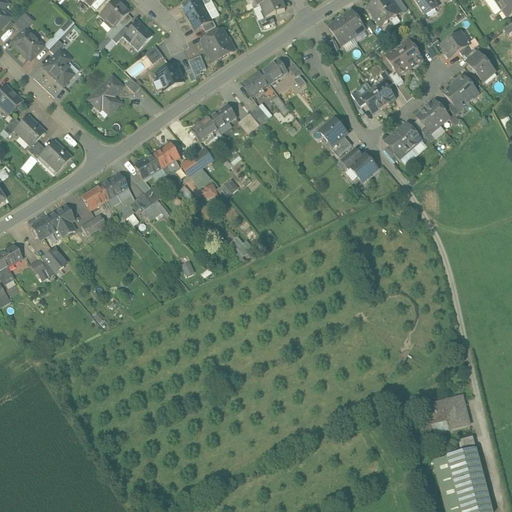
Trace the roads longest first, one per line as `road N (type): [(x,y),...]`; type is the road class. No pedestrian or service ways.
road 1 (residential): [(306,19),(104,161)]
road 2 (unclassified): [(440,245),(479,391)]
road 3 (residential): [(104,161),(0,58)]
road 4 (residential): [(306,19),(365,140)]
road 5 (residential): [(365,140),(407,187),(440,245)]
road 6 (residential): [(104,161),(0,225)]
